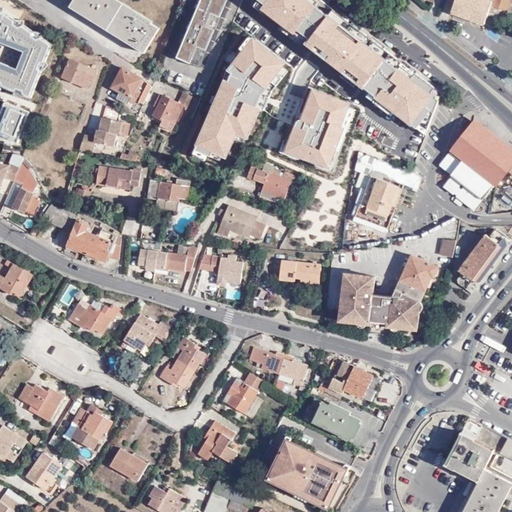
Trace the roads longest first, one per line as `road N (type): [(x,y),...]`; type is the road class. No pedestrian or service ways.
road 1 (tertiary): [(0,226),(104,280),(412,369)]
road 2 (secondary): [(415,389),(364,504)]
road 3 (secondary): [(392,508),(392,464),(434,402)]
